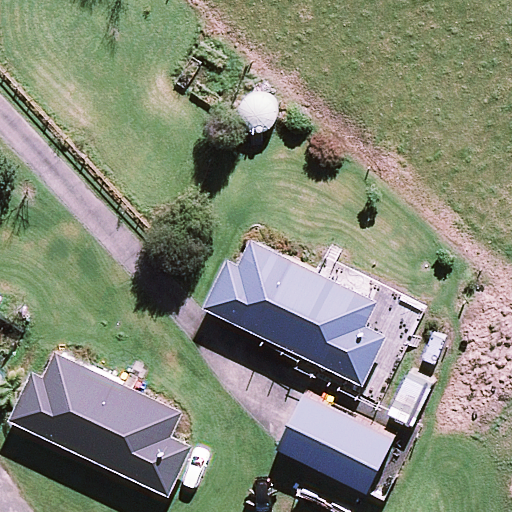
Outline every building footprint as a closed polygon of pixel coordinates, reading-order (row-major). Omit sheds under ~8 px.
[(263,91),(255,90),(247,94),(241,100),(238,109),(240,118),(245,125),(253,129),(262,129),(270,125),(276,119),(278,110),(276,102),(271,95),(263,91)] [(229,254),(204,304),(363,382),(388,331),(368,321),(380,297),(251,234),(239,259),(229,254)] [(35,365),(11,415),(171,490),(195,441),(174,431),(185,406),(58,346),(46,371),(35,365)] [(435,380),(413,369),(391,412),(413,423),(435,380)] [(396,433),(307,389),(280,444),(369,488),(396,433)]
